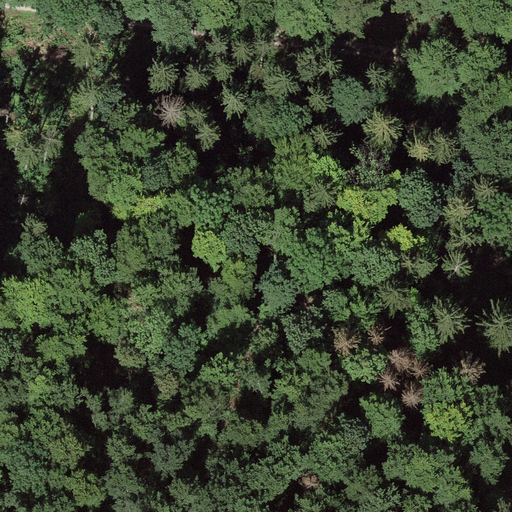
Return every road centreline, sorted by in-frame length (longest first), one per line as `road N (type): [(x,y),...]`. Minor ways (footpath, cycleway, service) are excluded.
road 1 (track): [(0,369),(51,350),(148,294),(202,282),(277,295),(511,396)]
road 2 (track): [(40,0),(511,70)]
